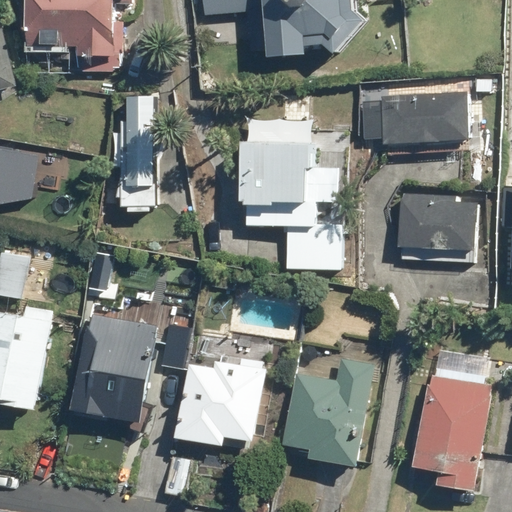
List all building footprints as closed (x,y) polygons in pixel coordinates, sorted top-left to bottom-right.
[(135,5),(135,0),(31,0),(31,34),(82,35),(82,58),(120,58),(121,5),(135,5)] [(274,60),(315,58),(314,47),(329,46),(340,57),(372,22),(360,13),(358,0),(206,0),(207,17),(271,11),(274,60)] [(403,34),(400,0),(374,0),(376,36),(403,34)] [(0,92),(21,88),(5,24),(0,24),(0,92)] [(476,152),(473,92),(383,97),(387,157),(476,152)] [(167,208),(167,188),(159,188),(159,97),(131,97),(131,122),(126,122),(125,207),(167,208)] [(290,268),(346,270),(347,224),(320,223),(320,200),(312,200),(313,170),(317,170),(318,145),(249,143),(246,225),(291,226),(290,268)] [(0,144),(0,202),(40,196),(48,152),(0,144)] [(479,263),(483,203),(449,200),(449,196),(407,193),(402,257),(479,263)] [(0,296),(26,300),(33,258),(3,253),(0,271),(0,296)] [(0,404),(39,412),(56,322),(51,321),(53,311),(28,306),(26,318),(0,312),(0,404)] [(145,424),(163,325),(93,312),(75,412),(145,424)] [(188,371),(195,328),(171,324),(164,366),(188,371)] [(258,442),(270,369),(219,361),(218,367),(194,363),(181,439),(229,447),(230,437),(258,442)] [(362,468),(378,366),(348,361),(345,381),(297,373),(286,445),(313,449),(312,460),(362,468)] [(478,491),(495,385),(433,376),(418,468),(442,472),(440,485),(478,491)]
